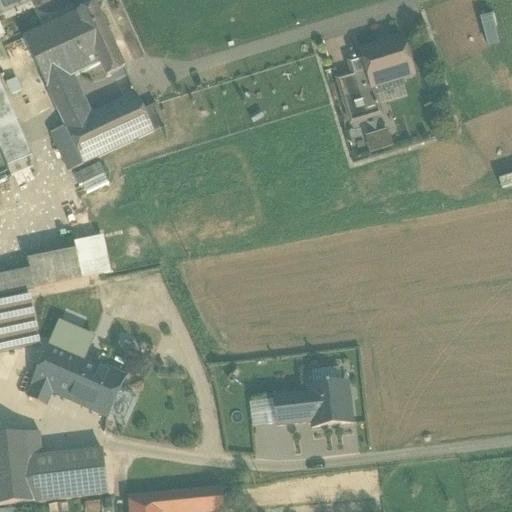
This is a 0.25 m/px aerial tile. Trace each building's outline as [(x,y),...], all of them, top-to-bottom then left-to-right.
[(0,0),(0,16),(19,8),(16,0),(0,0)] [(81,0),(70,6),(75,16),(91,8),(87,0),(81,0)] [(91,8),(75,16),(87,39),(75,45),(88,71),(101,65),(107,78),(126,69),(94,7),(91,8)] [(75,16),(24,42),(49,91),(72,79),(88,71),(75,45),(87,39),(75,16)] [(402,41),(360,53),(362,61),(366,73),(371,90),(373,89),(399,81),(413,77),(402,41)] [(362,61),(349,65),(352,77),(366,73),(362,61)] [(19,109),(37,101),(24,71),(6,79),(19,109)] [(366,73),(352,77),(366,122),(381,117),(378,106),(373,89),(371,90),(366,73)] [(352,77),(337,82),(350,127),(366,122),(352,77)] [(72,79),(49,91),(63,119),(86,107),(72,79)] [(399,81),(373,89),(378,106),(405,98),(399,81)] [(0,84),(0,151),(7,169),(32,158),(0,84)] [(134,89),(122,94),(126,101),(137,96),(134,89)] [(126,101),(92,118),(97,128),(72,140),(85,167),(155,132),(145,111),(137,96),(126,101)] [(166,127),(155,106),(145,111),(155,132),(166,127)] [(86,107),(63,119),(68,132),(72,140),(97,128),(92,118),(86,107)] [(68,132),(55,139),(71,173),(85,167),(72,140),(68,132)] [(382,153),(377,139),(361,145),(366,159),(382,153)] [(99,160),(75,173),(82,187),(106,174),(99,160)] [(96,242),(74,247),(82,281),(103,276),(96,242)] [(74,247),(26,257),(29,269),(34,290),(82,281),(74,247)] [(29,269),(0,274),(0,297),(34,290),(29,269)] [(86,297),(101,294),(98,282),(84,285),(86,297)] [(30,299),(0,305),(0,354),(40,346),(30,299)] [(60,327),(34,388),(52,396),(81,408),(94,378),(79,371),(83,361),(85,361),(94,341),(60,327)] [(85,361),(83,361),(79,371),(94,378),(81,408),(107,420),(125,379),(85,361)] [(320,372),(321,384),(341,382),(341,370),(320,372)] [(313,422),(314,431),(351,426),(346,386),(329,388),(329,387),(326,387),(326,388),(310,390),(310,398),(313,422)] [(52,396),(34,388),(28,402),(46,410),(52,396)] [(277,427),(313,422),(310,398),(274,402),(277,427)] [(39,434),(13,438),(16,462),(42,459),(39,434)] [(13,438),(0,438),(0,463),(16,462),(13,438)] [(16,462),(0,463),(0,508),(107,496),(102,452),(42,459),(16,462)] [(223,511),(222,491),(193,494),(194,511),(223,511)] [(194,511),(193,494),(161,497),(162,511),(194,511)] [(162,511),(161,497),(128,499),(129,511),(162,511)]
